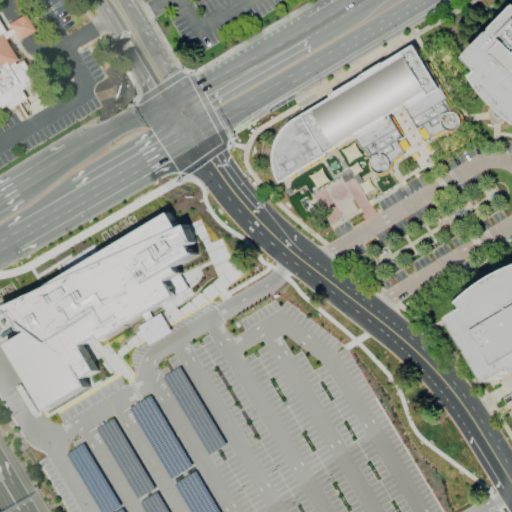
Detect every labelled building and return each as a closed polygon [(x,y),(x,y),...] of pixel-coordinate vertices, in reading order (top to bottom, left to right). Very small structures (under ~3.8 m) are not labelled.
[(0,24),(4,31),(9,28),(6,24),(23,14),(33,30),(16,40),(12,34),(3,39),(16,59),(12,62),(13,64),(20,60),(33,81),(19,90),(24,98),(8,108),(5,104),(0,106),(0,24)] [(473,58),(474,56),(496,32),(497,33),(500,30),(499,30),(511,16),(511,114),(505,107),(498,100),(492,93),(485,85),(480,77),(486,71),(483,69),(474,61),(474,60),(473,58)] [(274,158),(274,157),(275,156),(275,155),(275,154),(275,153),(275,152),(275,151),(275,150),(276,149),(276,148),(276,147),(276,146),(276,145),(277,145),(277,144),(277,143),(278,142),(278,141),(279,140),(279,139),(279,138),(280,138),(280,137),(280,136),(281,136),(281,135),(282,134),(282,133),(283,133),(283,132),(284,131),(284,130),(285,130),(285,129),(286,129),(286,128),(287,128),(287,127),(288,126),(289,125),(290,125),(290,124),(291,123),(292,123),(292,122),(293,122),(293,121),(294,121),(295,120),(296,120),(296,119),(297,119),(298,119),(298,118),(299,118),(299,117),(300,117),(301,117),(302,116),(303,116),(333,98),(332,96),(363,77),(362,76),(375,68),(383,63),(384,64),(415,46),(425,63),(429,61),(434,69),(432,70),(433,72),(436,71),(439,76),(437,77),(439,80),(440,79),(443,84),(441,85),(443,90),(445,89),(449,96),(445,98),(453,112),(454,112),(455,112),(455,113),(456,113),(457,113),(457,114),(458,114),(458,115),(459,115),(459,116),(460,116),(460,117),(460,118),(461,118),(461,119),(461,120),(461,121),(461,122),(461,123),(461,124),(461,125),(460,126),(460,127),(459,127),(459,128),(458,129),(457,130),(456,130),(455,131),(454,131),(453,131),(452,131),(451,131),(450,131),(449,131),(448,131),(447,130),(446,130),(445,129),(431,138),(424,125),(419,128),(406,106),(400,109),(390,116),(403,137),(397,141),(405,154),(391,163),(391,164),(391,165),(391,166),(390,167),(390,168),(390,169),(389,169),(389,170),(388,171),(387,172),(386,172),(386,173),(385,173),(384,173),(384,174),(383,174),(382,174),(381,174),(380,174),(379,174),(378,174),(377,173),(376,173),(375,172),(374,172),(374,171),(373,171),(373,170),(372,169),(372,168),(371,168),(371,167),(371,166),(371,165),(371,164),(371,163),(371,162),(371,161),(372,160),(372,159),(366,149),(364,150),(356,136),(327,154),(328,154),(281,183),(280,182),(280,181),(279,180),(279,179),(278,178),(278,177),(278,176),(277,176),(277,175),(277,174),(277,173),(276,173),(276,172),(276,171),(276,170),(276,169),(275,169),(275,168),(275,167),(275,166),(275,165),(275,164),(275,163),(275,162),(274,161),(274,160),(274,159),(274,158)] [(5,343),(46,411),(88,385),(85,379),(98,371),(83,345),(99,335),(103,341),(189,287),(177,267),(198,255),(191,243),(196,239),(189,222),(179,225),(171,210),(36,291),(2,308),(7,310),(21,334),(5,343)] [(455,319),(457,318),(457,317),(468,310),(468,311),(471,309),(467,302),(474,296),(481,289),(489,284),(498,278),(506,274),(511,271),(511,371),(496,382),(496,381),(494,382),(492,380),(491,381),(475,353),(476,352),(473,349),(472,349),(456,322),(457,321),(455,319)] [(138,326),(150,345),(172,332),(161,313),(138,326)] [(179,366),(225,442),(207,454),(160,378),(179,366)] [(148,395),(191,464),(170,477),(128,407),(140,400),(148,395)] [(113,418),(154,488),(138,497),(97,427),(113,418)] [(85,442),(120,505),(107,511),(102,511),(69,451),(85,442)] [(193,470),(219,511),(191,511),(173,483),(193,470)] [(156,491),(168,511),(145,511),(139,501),(156,491)]
